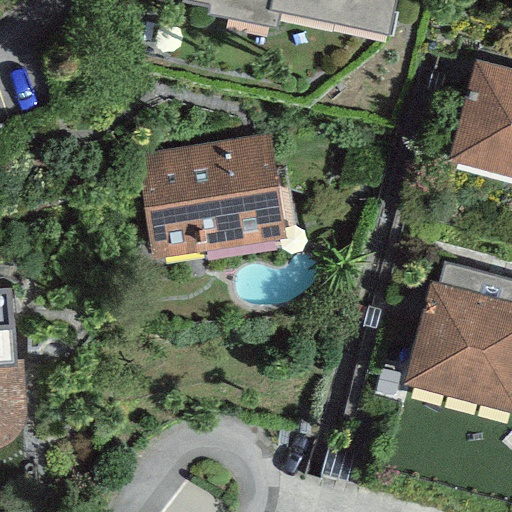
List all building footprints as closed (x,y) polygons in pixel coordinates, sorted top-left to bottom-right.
[(268,0),(269,0),(388,23),(392,0),(268,0)] [(511,66),(471,56),(445,153),(511,170),(511,66)] [(275,131),(137,150),(150,246),(288,227),(275,131)] [(511,294),(433,270),(400,380),(511,413),(511,294)] [(0,430),(19,429),(12,321),(0,321),(0,430)]
